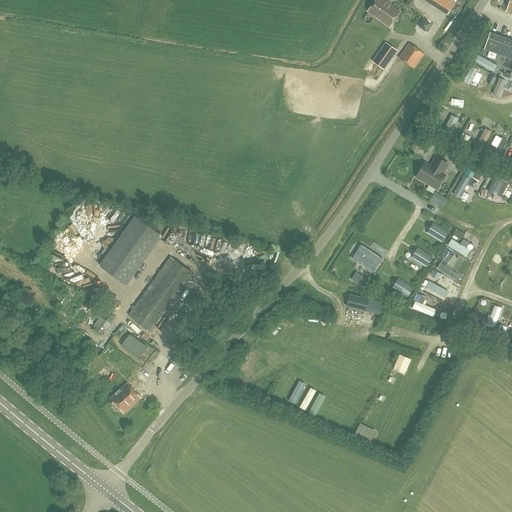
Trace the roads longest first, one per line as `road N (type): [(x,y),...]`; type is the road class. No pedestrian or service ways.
road 1 (unclassified): [(107,490),(323,241),(487,0)]
road 2 (track): [(259,380),(273,353),(335,325),(365,321),(437,341),(446,340),(453,321)]
road 3 (secondary): [(107,490),(0,403)]
